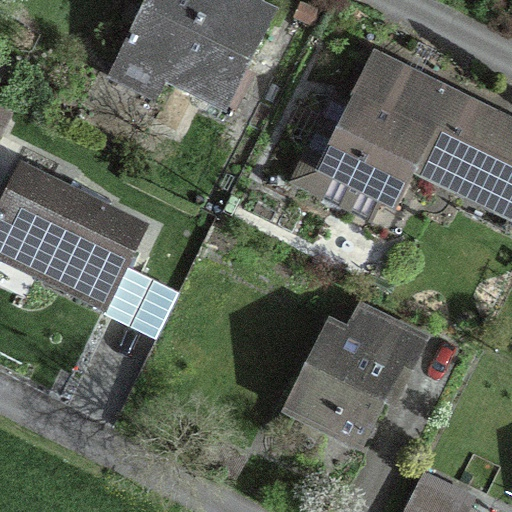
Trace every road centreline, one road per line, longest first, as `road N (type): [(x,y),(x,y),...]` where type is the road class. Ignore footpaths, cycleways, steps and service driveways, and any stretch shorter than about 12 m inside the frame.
road 1 (residential): [(230,511),(0,395)]
road 2 (residential): [(511,62),(383,0)]
